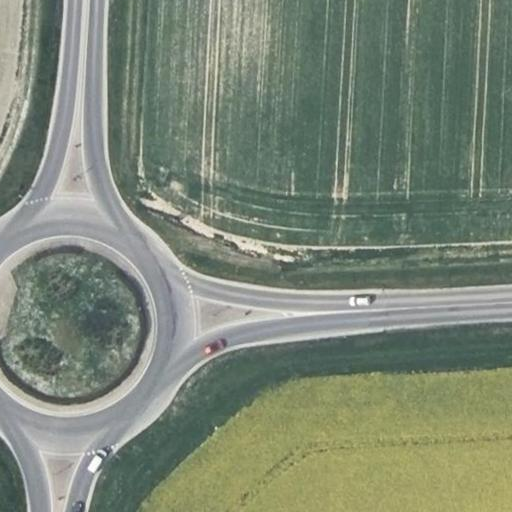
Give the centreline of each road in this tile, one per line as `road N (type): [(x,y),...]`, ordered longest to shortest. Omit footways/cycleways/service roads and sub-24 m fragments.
road 1 (secondary): [(161,363),(250,331),(419,304)]
road 2 (secondary): [(419,304),(255,299),(158,280)]
road 3 (primary): [(112,232),(89,138),(92,0)]
road 4 (primary): [(65,0),(50,136),(20,226)]
road 5 (track): [(0,161),(30,0)]
